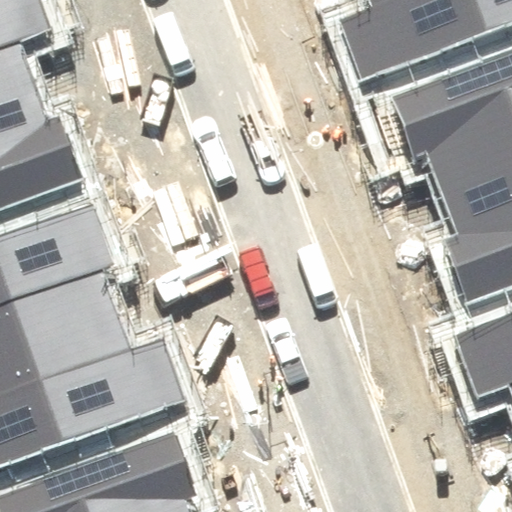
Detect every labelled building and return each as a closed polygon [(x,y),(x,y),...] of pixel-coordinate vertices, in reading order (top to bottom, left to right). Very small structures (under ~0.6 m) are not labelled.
[(0,0),(0,215),(91,183),(66,114),(48,120),(21,46),(55,33),(43,0),(0,0)] [(511,0),(358,0),(338,7),(360,69),(511,15),(511,0)] [(459,299),(511,280),(511,64),(377,112),(398,171),(434,159),(460,232),(438,239),(459,299)] [(103,207),(0,242),(0,461),(185,397),(163,335),(128,347),(104,278),(125,270),(103,207)] [(511,319),(468,335),(489,395),(504,390),(511,413),(511,319)] [(0,511),(180,511),(179,508),(198,501),(173,432),(0,492),(0,511)]
